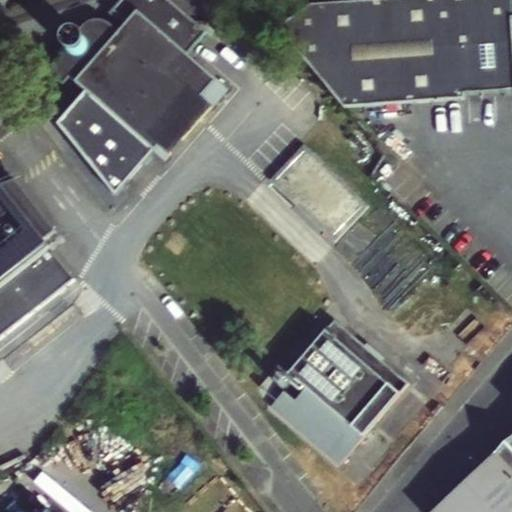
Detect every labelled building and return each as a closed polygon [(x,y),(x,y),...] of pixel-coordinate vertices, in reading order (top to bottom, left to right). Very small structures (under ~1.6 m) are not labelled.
[(120,0),(109,14),(124,27),(119,33),(104,20),(98,18),(92,18),(86,19),(81,23),(55,52),(53,58),(53,65),(54,71),(58,77),(70,87),(76,81),(90,93),(158,154),(165,161),(170,155),(160,146),(203,97),(214,106),(227,90),(187,54),(206,33),(169,0),(120,0)] [(280,30),(346,109),(467,101),(467,96),(511,92),(511,0),(476,0),(460,1),(460,0),(394,0),(330,4),(280,30)] [(158,154),(90,93),(62,126),(119,198),(158,154)] [(160,146),(170,155),(214,106),(203,97),(160,146)] [(340,242),(374,205),(308,142),(273,179),(340,242)] [(0,338),(74,279),(0,186),(0,338)] [(339,316),(292,369),(299,375),(311,385),(301,397),(289,387),(277,401),(345,460),(413,381),(339,316)] [(299,375),(289,387),(301,397),(311,385),(299,375)] [(511,511),(511,439),(435,511),(511,511)]
